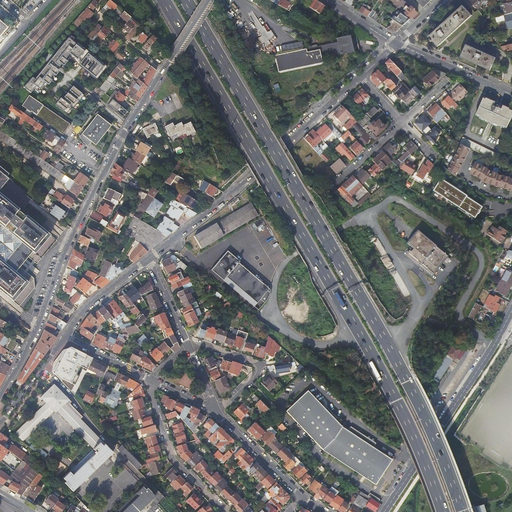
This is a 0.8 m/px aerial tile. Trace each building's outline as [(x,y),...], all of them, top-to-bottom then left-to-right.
[(35,5),(36,4),(32,0),(28,0),(21,9),(27,14),(35,5)] [(93,0),(87,7),(91,11),(98,3),(97,1),(98,0),(93,0)] [(118,6),(110,0),(109,0),(99,11),(102,14),(105,10),(105,9),(108,6),(109,7),(108,8),(109,10),(110,8),(113,11),(118,6)] [(282,0),(279,0),(277,4),(289,11),(292,5),(282,0)] [(324,5),(316,0),(310,0),(307,6),(321,14),(323,12),(321,11),(324,5)] [(405,5),(406,2),(403,0),(396,10),(398,10),(400,12),(403,7),(404,8),(406,6),(405,5)] [(471,0),(470,1),(478,9),(483,4),(482,4),(479,0),(471,0)] [(504,15),(511,12),(511,1),(509,3),(507,3),(491,7),(489,14),(487,19),(504,15)] [(368,6),(365,4),(360,11),(368,16),(371,12),(366,8),(368,6)] [(473,16),(468,10),(466,9),(463,5),(429,36),(431,38),(430,39),(432,41),(433,41),(439,46),(446,40),(465,23),(473,16)] [(411,19),(418,12),(412,6),(410,8),(407,6),(405,8),(407,11),(404,14),(411,19)] [(87,8),(72,23),(77,27),(81,23),(83,20),(86,22),(93,13),(87,8)] [(120,8),(119,10),(116,13),(127,22),(129,20),(131,17),(120,8)] [(404,26),(411,19),(404,14),(396,21),(404,26)] [(396,32),(404,26),(396,21),(394,19),(392,21),(391,20),(390,21),(393,24),(387,29),(393,32),(396,32)] [(129,20),(127,22),(122,28),(128,33),(135,26),(129,20)] [(269,39),(275,36),(267,23),(255,30),(264,47),(271,43),(269,39)] [(98,24),(88,37),(92,40),(97,34),(102,28),(98,24)] [(136,24),(135,26),(128,33),(125,37),(129,40),(140,27),(136,24)] [(104,26),(102,28),(97,34),(92,40),(101,48),(104,45),(100,41),(109,30),(104,26)] [(147,37),(142,33),(139,36),(141,37),(138,40),(141,44),(142,43),(144,44),(146,42),(145,41),(146,41),(145,40),(147,37)] [(356,34),(337,37),(338,41),(315,46),(312,47),(312,45),(309,46),(306,49),(275,55),(278,72),(322,63),(321,56),(340,53),(340,54),(360,50),(356,34)] [(99,77),(107,66),(93,55),(92,57),(90,55),(91,53),(77,42),(76,44),(73,41),(74,40),(75,39),(70,35),(63,43),(63,44),(67,47),(65,50),(62,48),(51,61),(60,68),(62,65),(63,66),(67,61),(66,61),(70,56),(71,55),(74,58),(73,59),(77,64),(94,78),(97,75),(99,77)] [(152,36),(146,42),(144,44),(140,49),(144,52),(153,41),(157,44),(159,41),(152,36)] [(113,40),(108,47),(113,52),(119,44),(113,40)] [(283,51),(303,49),(302,42),(282,44),(283,51)] [(511,43),(501,47),(505,51),(508,50),(509,51),(511,50),(511,43)] [(48,63),(34,79),(36,80),(49,63),(58,70),(60,68),(51,61),(62,48),(65,50),(67,47),(63,44),(53,56),(48,63)] [(467,44),(462,57),(491,70),(496,57),(469,45),(467,44)] [(125,68),(129,65),(122,59),(124,57),(119,52),(121,50),(118,47),(111,56),(119,63),(125,68)] [(53,56),(50,53),(44,60),(48,63),(53,56)] [(129,71),(132,74),(143,60),(140,57),(129,71)] [(389,59),(385,63),(397,76),(401,72),(389,59)] [(132,74),(137,78),(148,64),(143,60),(132,74)] [(32,77),(23,87),(30,93),(35,87),(41,91),(47,84),(47,85),(51,80),(50,80),(54,75),(55,76),(59,71),(58,70),(49,63),(36,80),(34,79),(32,77)] [(125,68),(119,63),(116,66),(120,70),(122,72),(125,68)] [(142,82),(147,86),(156,70),(151,66),(142,82)] [(382,71),(379,68),(371,76),(371,79),(378,87),(381,83),(384,81),(387,79),(385,79),(383,77),(384,76),(383,75),(382,76),(380,73),(382,71)] [(132,81),(133,82),(134,81),(136,82),(136,84),(144,91),(147,86),(142,82),(137,78),(132,74),(129,71),(127,72),(133,77),(132,79),(133,80),(132,81)] [(435,73),(440,79),(445,74),(437,71),(435,73)] [(428,79),(426,81),(431,87),(440,79),(435,73),(429,78),(429,77),(428,78),(428,79)] [(389,80),(396,86),(399,84),(392,77),(389,80)] [(387,79),(384,81),(385,83),(387,85),(387,86),(391,91),(396,86),(389,80),(389,79),(388,80),(387,79)] [(111,84),(106,80),(99,88),(104,92),(104,93),(111,84)] [(134,85),(133,87),(142,94),(144,91),(136,84),(136,82),(134,81),(133,82),(132,83),(134,85)] [(480,87),(473,84),(470,91),(476,94),(480,87)] [(452,94),(449,97),(454,102),(457,100),(458,101),(464,96),(463,95),(466,92),(460,85),(451,93),(452,94)] [(60,98),(54,105),(66,114),(71,107),(73,109),(84,95),(72,86),(62,99),(60,98)] [(100,98),(104,92),(99,88),(96,86),(92,91),(100,98)] [(126,87),(127,89),(131,91),(139,98),(142,94),(133,87),(132,89),(127,86),(126,87)] [(407,93),(401,87),(393,94),(399,100),(401,99),(407,93)] [(137,102),(139,98),(131,91),(127,89),(124,94),(137,102)] [(358,105),(360,108),(363,105),(360,102),(362,100),(366,105),(372,99),(363,89),(362,90),(361,89),(353,96),(356,100),(355,102),(358,105)] [(407,93),(401,99),(406,105),(417,95),(412,89),(407,93)] [(445,91),(442,94),(446,98),(441,103),(447,108),(452,104),(455,108),(458,105),(454,102),(449,97),(449,96),(449,95),(445,91)] [(111,96),(110,97),(112,99),(120,105),(126,97),(118,92),(116,95),(115,94),(114,95),(115,96),(113,98),(111,96)] [(71,124),(29,95),(22,105),(26,109),(23,113),(27,116),(29,117),(32,113),(63,135),(71,124)] [(313,97),(306,103),(309,106),(316,100),(313,97)] [(344,104),(348,109),(352,106),(358,112),(358,113),(362,117),(364,115),(366,114),(360,108),(358,105),(351,98),(344,104)] [(487,99),(485,98),(478,114),(482,116),(481,117),(492,122),(503,127),(504,126),(508,128),(511,118),(511,109),(510,109),(511,108),(500,103),(487,98),(487,99)] [(123,116),(127,110),(120,105),(112,99),(108,104),(123,116)] [(430,108),(427,111),(432,117),(435,114),(436,116),(433,119),(436,123),(446,113),(441,108),(436,103),(432,106),(431,106),(429,107),(430,108)] [(23,113),(12,105),(9,109),(22,118),(18,123),(21,125),(24,120),(27,116),(23,113)] [(92,105),(77,123),(81,126),(95,108),(92,105)] [(343,107),(342,106),(338,110),(339,111),(334,116),(340,123),(350,114),(343,107)] [(373,107),(366,113),(370,117),(377,111),(373,107)] [(350,114),(357,122),(359,120),(356,117),(358,116),(353,111),(350,114)] [(424,111),(420,114),(429,123),(433,120),(424,111)] [(111,125),(97,114),(80,136),(81,139),(84,142),(89,146),(92,142),(96,145),(111,125)] [(357,122),(350,114),(348,116),(352,119),(344,126),(347,130),(357,122)] [(371,123),(364,115),(362,117),(359,120),(357,122),(367,133),(369,131),(366,127),(367,126),(375,135),(384,127),(378,120),(374,124),(372,122),(371,123)] [(29,117),(27,116),(24,120),(31,125),(35,121),(29,117)] [(42,126),(35,121),(31,125),(39,130),(42,126)] [(169,127),(166,128),(170,136),(177,133),(179,136),(186,132),(188,136),(195,132),(195,133),(195,132),(193,128),(194,127),(193,125),(192,126),(190,122),(190,123),(187,124),(187,126),(184,127),(183,126),(181,122),(181,123),(177,124),(177,125),(178,124),(178,126),(175,127),(174,126),(173,123),(172,123),(168,125),(169,127)] [(143,128),(143,129),(148,139),(148,138),(155,135),(160,133),(155,123),(155,124),(149,127),(149,126),(144,129),(143,128)] [(330,123),(327,126),(332,132),(333,133),(336,130),(330,123)] [(325,124),(316,132),(322,140),(332,132),(327,126),(325,124)] [(439,132),(434,127),(432,129),(424,135),(433,144),(435,142),(435,141),(436,140),(432,136),(435,134),(436,135),(439,132)] [(35,155),(0,130),(0,138),(54,177),(55,175),(62,180),(65,175),(64,175),(60,172),(59,172),(54,168),(38,157),(35,155)] [(56,136),(48,130),(43,136),(52,142),(51,143),(54,145),(58,140),(55,138),(56,136)] [(307,134),(303,138),(312,147),(321,140),(315,133),(316,132),(313,130),(310,133),(311,135),(309,136),(307,134)] [(350,134),(347,130),(341,137),(343,140),(345,139),(345,140),(347,139),(346,138),(350,134)] [(370,138),(365,134),(359,139),(365,144),(368,141),(367,141),(370,138)] [(499,155),(464,138),(461,144),(462,144),(470,148),(496,161),(499,155)] [(65,142),(60,139),(53,149),(58,153),(65,142)] [(417,148),(411,141),(405,146),(409,150),(405,153),(404,152),(403,153),(404,154),(395,162),(390,156),(396,150),(392,145),(391,146),(388,143),(381,149),(389,158),(388,158),(390,159),(394,164),(397,167),(417,148)] [(147,146),(141,142),(136,151),(137,151),(145,156),(150,149),(153,151),(154,150),(153,149),(151,148),(150,148),(147,146)] [(362,148),(356,142),(351,146),(350,146),(349,146),(350,147),(349,148),(355,154),(362,148)] [(470,148),(462,144),(455,158),(463,162),(469,152),(468,151),(470,148)] [(353,157),(344,147),(341,150),(350,160),(353,157)] [(140,165),(145,156),(137,151),(134,156),(132,156),(130,159),(138,164),(140,165)] [(321,154),(326,161),(330,158),(324,151),(321,154)] [(388,158),(382,152),(373,161),(381,170),(385,167),(384,165),(390,159),(388,158)] [(136,166),(138,164),(130,159),(129,158),(123,168),(132,174),(134,171),(135,172),(138,168),(136,166)] [(339,158),(330,166),(336,173),(345,165),(339,158)] [(463,162),(455,158),(448,171),(455,175),(456,172),(457,172),(463,162)] [(410,162),(406,159),(400,168),(411,175),(416,166),(410,163),(410,162)] [(482,180),(488,168),(482,165),(484,162),(478,159),(475,163),(471,170),(474,171),(472,174),(482,179),(481,180),(482,180)] [(432,165),(428,160),(418,177),(422,179),(427,172),(428,172),(432,165)] [(58,163),(54,168),(59,172),(63,166),(58,163)] [(122,169),(116,163),(111,174),(120,178),(124,172),(122,170),(122,169)] [(65,165),(60,172),(64,175),(69,168),(65,165)] [(375,165),(368,171),(373,176),(380,170),(375,165)] [(57,240),(41,227),(48,219),(28,202),(20,212),(18,210),(19,209),(0,192),(0,188),(9,178),(6,176),(8,174),(0,166),(0,289),(19,306),(35,287),(34,278),(21,267),(29,257),(37,264),(57,240)] [(488,169),(488,168),(482,180),(488,183),(494,184),(497,172),(493,172),(488,169)] [(372,179),(364,169),(355,178),(362,186),(364,187),(372,179)] [(184,179),(172,172),(165,182),(170,185),(175,177),(182,182),(184,179)] [(499,172),(497,172),(494,184),(494,185),(507,189),(507,190),(510,177),(498,173),(499,172)] [(73,181),(75,182),(82,188),(89,179),(80,173),(73,181)] [(362,186),(355,178),(352,176),(341,186),(351,196),(362,186)] [(217,188),(204,180),(199,189),(212,196),(217,188)] [(441,180),(433,192),(458,208),(476,220),(478,216),(478,215),(479,216),(480,214),(481,213),(480,213),(481,211),(483,209),(474,203),(473,202),(472,202),(467,199),(468,198),(453,188),(453,187),(452,187),(441,180)] [(82,188),(75,182),(69,191),(76,196),(82,188)] [(351,196),(341,186),(337,190),(344,196),(344,195),(352,203),(349,206),(354,210),(360,205),(358,203),(351,196)] [(120,195),(108,188),(106,192),(104,191),(103,194),(104,195),(103,198),(110,201),(115,205),(120,195)] [(159,191),(153,188),(151,191),(150,191),(148,195),(153,199),(154,198),(159,191)] [(57,191),(55,195),(53,197),(68,208),(74,201),(71,198),(70,197),(69,198),(66,195),(65,197),(57,191)] [(179,202),(186,207),(187,206),(191,209),(196,201),(194,200),(194,199),(185,193),(179,202)] [(358,203),(360,205),(371,195),(369,193),(358,203)] [(153,199),(148,195),(145,199),(146,200),(141,208),(145,211),(153,199)] [(162,204),(154,198),(153,199),(145,211),(153,217),(162,204)] [(185,207),(170,198),(167,203),(171,206),(166,213),(170,215),(169,216),(173,219),(174,218),(178,220),(183,211),(186,212),(185,214),(191,218),(196,213),(185,207)] [(114,205),(106,201),(103,207),(101,206),(97,212),(105,216),(107,213),(109,214),(114,205)] [(250,203),(194,236),(201,248),(258,214),(250,203)] [(44,206),(41,204),(39,206),(61,221),(66,213),(53,204),(49,209),(47,208),(46,209),(43,207),(44,206)] [(107,227),(119,233),(128,214),(116,209),(107,227)] [(164,216),(156,230),(167,236),(179,227),(174,224),(175,223),(164,216)] [(129,258),(133,262),(167,236),(156,230),(142,221),(132,238),(135,240),(132,245),(134,246),(137,241),(139,243),(132,253),(130,251),(129,253),(131,255),(129,258)] [(506,230),(498,225),(496,228),(491,225),(486,233),(500,244),(506,235),(504,234),(506,230)] [(94,232),(88,229),(85,234),(95,239),(94,242),(101,245),(102,242),(97,240),(100,233),(95,230),(94,232)] [(435,246),(436,245),(417,230),(416,231),(407,242),(406,243),(412,248),(411,250),(409,248),(406,253),(404,254),(426,273),(432,277),(438,268),(444,261),(447,256),(435,246)] [(90,240),(81,235),(77,242),(86,246),(84,251),(86,252),(87,247),(90,240)] [(97,251),(87,247),(86,252),(84,256),(84,257),(94,261),(97,251)] [(84,256),(74,249),(71,254),(82,261),(84,257),(84,256)] [(227,250),(210,269),(254,306),(269,289),(238,262),(240,260),(227,250)] [(80,266),(82,261),(71,254),(67,265),(71,268),(73,262),(80,266)] [(171,258),(162,262),(168,273),(175,269),(181,266),(184,269),(185,269),(187,266),(174,255),(171,258)] [(105,275),(111,263),(106,261),(100,272),(105,275)] [(104,278),(110,281),(125,269),(111,263),(105,275),(104,278)] [(78,272),(72,268),(66,285),(65,285),(63,290),(70,292),(77,273),(78,272)] [(511,282),(511,271),(507,269),(501,280),(511,285),(511,282)] [(88,271),(83,278),(90,284),(96,274),(88,271)] [(172,284),(184,278),(181,272),(176,274),(177,274),(169,278),(169,279),(169,280),(169,282),(171,282),(171,283),(172,282),(172,284)] [(101,277),(94,282),(101,287),(110,281),(104,278),(101,277)] [(184,278),(172,284),(174,288),(182,284),(185,289),(188,288),(192,286),(188,277),(184,278)] [(80,281),(78,279),(75,283),(77,284),(76,286),(82,291),(88,297),(98,289),(96,286),(92,285),(90,284),(83,278),(80,281)] [(511,285),(501,280),(495,291),(505,296),(511,285)] [(149,282),(138,291),(141,295),(152,290),(149,282)] [(123,288),(125,292),(134,286),(132,283),(123,288)] [(188,288),(185,289),(178,292),(185,307),(190,304),(195,302),(194,298),(193,298),(188,288)] [(123,290),(118,294),(130,310),(131,309),(135,315),(140,312),(137,308),(134,305),(132,301),(123,290)] [(155,292),(148,295),(153,306),(160,303),(155,292)] [(76,293),(70,300),(73,304),(80,297),(76,293)] [(498,297),(495,295),(494,297),(489,295),(485,304),(488,305),(486,308),(494,313),(498,305),(496,304),(496,303),(498,297)] [(73,307),(57,297),(54,302),(63,307),(62,308),(69,313),(73,307)] [(105,305),(103,306),(105,308),(105,307),(117,323),(118,322),(123,329),(132,326),(131,324),(130,325),(130,324),(124,326),(120,320),(126,316),(113,300),(106,305),(105,305)] [(198,306),(196,302),(195,302),(190,304),(190,305),(186,307),(187,308),(182,310),(184,315),(193,311),(198,308),(197,307),(192,309),(192,308),(198,306)] [(481,306),(475,303),(468,317),(473,319),(481,306)] [(100,310),(98,311),(105,320),(106,320),(109,317),(112,320),(114,319),(105,308),(103,306),(102,305),(98,308),(100,310)] [(51,312),(50,314),(60,319),(61,318),(56,314),(59,310),(52,306),(50,312),(51,312)] [(98,311),(93,315),(101,323),(105,320),(98,311)] [(193,311),(184,315),(187,321),(196,317),(193,311)] [(18,318),(11,312),(6,317),(15,324),(17,322),(20,319),(18,318)] [(159,326),(168,321),(164,312),(161,314),(155,316),(154,317),(156,322),(155,322),(156,325),(158,324),(159,326)] [(56,327),(61,331),(67,323),(60,319),(50,314),(50,313),(48,319),(57,325),(56,327)] [(87,318),(86,319),(94,325),(95,325),(96,323),(98,325),(97,327),(98,328),(101,324),(101,323),(93,315),(91,314),(87,318)] [(143,316),(142,315),(138,319),(139,320),(135,324),(136,325),(138,327),(145,321),(146,320),(143,316)] [(196,317),(187,321),(189,326),(198,322),(196,317)] [(98,328),(97,327),(93,333),(92,332),(92,333),(86,329),(88,327),(91,329),(94,325),(86,319),(81,326),(80,327),(82,329),(80,331),(80,333),(91,340),(98,328)] [(152,329),(156,333),(164,330),(165,330),(170,327),(168,321),(159,326),(152,329)] [(46,331),(56,337),(61,331),(56,327),(47,323),(45,328),(47,329),(46,331)] [(204,329),(201,328),(198,336),(203,338),(204,335),(207,327),(208,325),(206,324),(204,329)] [(117,340),(112,350),(119,353),(128,335),(141,331),(138,327),(136,325),(132,326),(123,329),(122,329),(121,330),(123,332),(123,336),(120,334),(117,340)] [(170,327),(165,330),(168,337),(174,334),(173,332),(174,332),(173,330),(174,329),(173,326),(170,327)] [(211,329),(207,327),(204,335),(214,339),(214,338),(217,331),(214,329),(214,328),(211,327),(211,329)] [(217,331),(214,338),(224,341),(227,332),(217,329),(217,331)] [(46,331),(44,330),(17,380),(22,383),(56,337),(46,331)] [(165,332),(164,330),(156,333),(162,340),(166,338),(162,334),(165,332)] [(238,330),(236,335),(233,345),(243,348),(245,342),(248,334),(238,330)] [(12,353),(17,343),(0,332),(0,345),(5,348),(12,353)] [(227,332),(224,341),(224,342),(233,345),(236,335),(227,332)] [(106,338),(98,334),(93,344),(101,348),(103,345),(106,338)] [(162,340),(165,342),(166,344),(171,341),(173,345),(170,348),(171,349),(174,352),(180,347),(174,334),(168,337),(166,338),(162,340)] [(149,340),(144,335),(137,342),(141,347),(149,340)] [(108,336),(106,338),(103,345),(112,350),(117,340),(108,336)] [(259,345),(257,345),(255,350),(256,350),(255,355),(262,357),(264,351),(268,353),(271,344),(272,339),(269,337),(268,336),(268,338),(269,338),(265,350),(258,348),(259,345)] [(166,344),(165,342),(157,349),(163,355),(171,349),(170,348),(166,344)] [(254,345),(245,342),(243,348),(244,349),(243,350),(246,351),(247,350),(252,352),(254,345)] [(461,349),(454,344),(447,354),(454,359),(461,349)] [(75,349),(71,346),(63,349),(61,352),(54,362),(52,371),(75,395),(86,371),(91,361),(93,358),(85,354),(75,349)] [(157,348),(150,354),(157,361),(163,355),(157,349),(157,348)] [(143,353),(135,349),(131,359),(130,360),(134,362),(134,360),(139,363),(143,353)] [(145,351),(143,353),(139,363),(138,363),(151,370),(155,366),(149,359),(146,358),(148,354),(145,351)] [(206,353),(201,355),(204,360),(207,367),(205,368),(206,370),(208,370),(208,369),(216,366),(217,364),(215,361),(214,361),(211,357),(210,357),(208,354),(206,353)] [(454,359),(447,354),(431,376),(439,382),(451,365),(455,368),(459,362),(454,359)] [(228,371),(231,363),(223,360),(221,366),(220,365),(221,362),(218,360),(217,364),(216,366),(216,367),(220,370),(221,369),(228,371)] [(96,374),(100,365),(91,361),(86,371),(95,376),(96,374)] [(242,364),(232,361),(231,363),(228,371),(228,372),(238,376),(242,364)] [(9,368),(10,366),(2,362),(0,364),(0,372),(5,375),(9,368)] [(106,364),(102,362),(100,365),(96,374),(101,377),(106,368),(104,367),(106,364)] [(283,364),(274,366),(276,373),(284,372),(283,364)] [(208,369),(208,370),(209,373),(210,373),(213,381),(215,381),(224,376),(226,376),(220,370),(216,367),(208,369)] [(112,374),(107,372),(104,377),(109,380),(112,374)] [(129,379),(118,373),(114,380),(125,386),(129,379)] [(229,388),(224,376),(215,381),(220,393),(229,388)] [(271,376),(262,384),(269,391),(278,382),(271,376)] [(179,377),(176,384),(190,390),(193,383),(179,377)] [(137,383),(129,379),(125,386),(133,390),(134,389),(135,390),(140,385),(137,383)] [(105,386),(101,384),(96,393),(101,396),(105,388),(105,386)] [(67,401),(52,385),(41,397),(46,403),(44,405),(44,404),(42,405),(43,406),(15,434),(23,442),(29,436),(31,435),(30,434),(37,428),(38,427),(44,420),(45,421),(46,419),(48,417),(48,418),(49,416),(54,411),(55,412),(56,412),(57,411),(60,414),(60,415),(61,416),(62,416),(65,419),(64,419),(66,421),(66,420),(75,430),(76,432),(77,431),(94,449),(100,442),(103,446),(105,444),(65,403),(67,401)] [(142,390),(140,385),(135,390),(132,392),(133,394),(135,392),(136,394),(139,391),(140,392),(142,390)] [(107,389),(105,388),(101,396),(98,401),(103,403),(107,394),(105,392),(107,389)] [(122,393),(110,388),(107,394),(103,403),(114,409),(122,393)] [(144,396),(142,390),(140,392),(141,393),(136,395),(136,397),(134,398),(135,399),(144,396)] [(322,449),(375,484),(383,472),(392,459),(341,426),(308,390),(286,411),(322,449)] [(94,394),(87,391),(83,399),(90,402),(94,394)] [(260,400),(255,395),(251,399),(256,404),(260,400)] [(165,397),(164,397),(162,401),(163,404),(164,404),(164,405),(167,407),(167,408),(172,411),(174,410),(174,409),(177,403),(175,402),(171,400),(167,398),(168,398),(165,397)] [(137,399),(131,401),(134,410),(144,407),(142,399),(137,400),(137,399)] [(268,409),(260,400),(256,404),(265,413),(268,409)] [(178,403),(177,403),(174,409),(181,412),(184,406),(178,403)] [(190,428),(198,412),(199,410),(186,404),(184,406),(181,412),(179,416),(180,417),(190,428)] [(248,411),(241,405),(234,413),(240,419),(243,416),(248,411)] [(205,416),(198,412),(190,428),(195,430),(200,420),(202,422),(205,416)] [(116,416),(113,417),(101,421),(103,423),(114,420),(114,419),(116,418),(118,424),(125,421),(123,414),(116,416)] [(150,416),(142,419),(143,424),(140,425),(141,427),(140,428),(140,429),(153,425),(150,416)] [(210,419),(204,425),(209,429),(214,423),(210,419)] [(255,422),(248,430),(257,439),(264,432),(255,422)] [(181,423),(172,426),(175,434),(184,430),(181,423)] [(214,423),(209,429),(213,434),(219,428),(214,423)] [(282,423),(278,427),(283,431),(286,428),(282,423)] [(153,425),(140,429),(142,434),(152,431),(153,432),(156,430),(154,424),(153,425)] [(270,426),(264,432),(266,433),(261,438),(268,445),(275,438),(273,436),(276,432),(270,426)] [(219,428),(213,434),(208,438),(212,442),(216,438),(218,438),(219,440),(219,442),(216,445),(219,449),(226,442),(230,437),(220,427),(219,428)] [(183,432),(175,434),(178,444),(186,441),(183,432)] [(8,439),(1,433),(0,433),(0,444),(9,450),(21,460),(25,454),(14,445),(12,447),(10,444),(8,446),(6,444),(6,443),(5,442),(8,439)] [(155,435),(145,438),(148,448),(158,444),(155,435)] [(226,442),(219,449),(218,450),(220,451),(221,451),(222,452),(229,445),(229,446),(234,441),(231,438),(226,443),(226,442)] [(282,447),(274,439),(269,445),(270,446),(269,447),(272,451),(273,450),(277,453),(282,447)] [(103,446),(100,442),(94,449),(64,478),(67,481),(65,483),(73,491),(82,481),(83,482),(97,468),(108,457),(109,455),(113,452),(105,444),(103,446)] [(33,443),(30,447),(45,458),(48,454),(33,443)] [(177,446),(179,454),(188,449),(186,443),(177,446)] [(9,450),(0,444),(0,460),(1,461),(9,450)] [(143,465),(123,444),(118,449),(138,470),(143,465)] [(158,444),(148,448),(150,453),(160,450),(158,444)] [(284,446),(282,447),(277,453),(285,462),(289,458),(292,455),(284,446)] [(246,454),(241,448),(234,455),(237,457),(236,458),(239,461),(246,454)] [(179,454),(186,461),(192,454),(188,449),(179,454)] [(149,455),(146,456),(147,459),(146,459),(147,464),(149,463),(160,459),(160,457),(167,455),(165,450),(149,455)] [(223,456),(217,450),(213,454),(216,457),(219,460),(221,458),(223,456)] [(216,457),(213,454),(210,451),(207,453),(214,459),(216,457)] [(228,451),(223,456),(221,458),(224,461),(231,454),(228,451)] [(196,463),(197,464),(202,459),(195,452),(192,454),(186,461),(192,467),(196,463)] [(246,453),(246,454),(239,461),(237,463),(244,470),(245,469),(252,462),(254,460),(246,453)] [(25,454),(21,460),(22,461),(31,467),(35,462),(25,454)] [(109,455),(108,457),(110,459),(104,465),(108,468),(116,460),(113,456),(112,458),(109,455)] [(293,455),(292,455),(289,458),(290,459),(283,466),(288,470),(290,468),(291,469),(293,467),(292,466),(294,465),(296,467),(298,464),(300,462),(295,457),(293,455)] [(160,459),(149,463),(151,471),(153,470),(154,475),(163,472),(161,467),(163,466),(161,459),(160,459)] [(195,466),(201,472),(205,468),(208,465),(202,459),(197,464),(195,466)] [(14,471),(10,476),(27,489),(38,473),(31,467),(22,461),(14,471)] [(254,465),(252,462),(245,469),(248,473),(250,471),(254,474),(260,467),(256,463),(254,465)] [(298,464),(296,467),(291,471),(298,478),(305,471),(298,464)] [(265,472),(260,467),(254,474),(261,481),(268,475),(269,473),(267,470),(265,472)] [(175,472),(172,468),(161,479),(162,481),(167,476),(169,479),(168,480),(171,483),(177,477),(174,474),(175,472)] [(201,472),(208,479),(212,475),(214,473),(210,469),(208,471),(205,468),(201,472)] [(9,477),(0,470),(0,475),(6,480),(9,477)] [(38,473),(26,489),(22,495),(28,499),(33,502),(42,488),(36,485),(42,476),(38,473)] [(306,473),(300,480),(304,483),(305,482),(307,484),(312,479),(306,473)] [(213,484),(214,485),(222,478),(218,474),(215,478),(212,475),(208,479),(207,480),(212,485),(213,484)] [(179,475),(177,477),(171,483),(170,483),(177,490),(180,488),(186,482),(179,475)] [(274,481),(268,475),(261,481),(267,488),(274,481)] [(214,485),(220,492),(224,488),(223,486),(227,483),(222,478),(214,485)] [(320,485),(314,480),(309,488),(316,493),(319,488),(319,487),(320,485)] [(26,489),(12,481),(8,488),(16,492),(22,495),(26,489)] [(192,488),(186,482),(180,488),(183,491),(185,489),(188,492),(192,488)] [(282,489),(275,482),(268,489),(275,496),(277,493),(282,489)] [(319,488),(316,493),(323,498),(328,490),(321,485),(319,488)] [(146,489),(142,486),(115,511),(139,511),(155,496),(147,488),(146,489)] [(220,492),(227,499),(233,492),(226,486),(224,488),(220,492)] [(277,493),(275,496),(273,498),(277,503),(279,501),(282,504),(289,498),(288,496),(282,490),(278,494),(277,493)] [(328,490),(323,498),(327,501),(327,500),(328,501),(333,495),(332,494),(332,493),(328,490)] [(65,492),(59,500),(62,502),(67,493),(65,492)] [(227,499),(234,506),(241,499),(234,492),(233,492),(227,499)] [(193,493),(186,500),(195,509),(202,502),(193,493)] [(368,494),(368,495),(378,502),(380,499),(370,493),(368,494)] [(59,500),(51,495),(45,502),(53,508),(58,502),(59,500)] [(337,496),(335,495),(329,504),(333,507),(338,500),(336,498),(337,496)] [(344,500),(341,498),(335,507),(338,509),(344,501),(344,500)] [(371,498),(366,505),(374,511),(379,504),(371,498)] [(234,506),(239,511),(240,511),(247,505),(241,499),(234,506)] [(280,508),(273,500),(272,501),(272,502),(270,504),(276,511),(280,508)] [(344,501),(338,509),(341,511),(343,511),(348,505),(344,501)] [(58,502),(53,508),(58,511),(60,511),(65,506),(58,502)] [(275,511),(276,511),(270,504),(268,502),(265,505),(270,510),(267,511),(265,509),(263,511),(275,511)] [(77,510),(71,506),(66,511),(87,511),(89,510),(83,503),(77,510)] [(240,511),(252,511),(249,509),(252,505),(250,503),(247,505),(240,511)]
